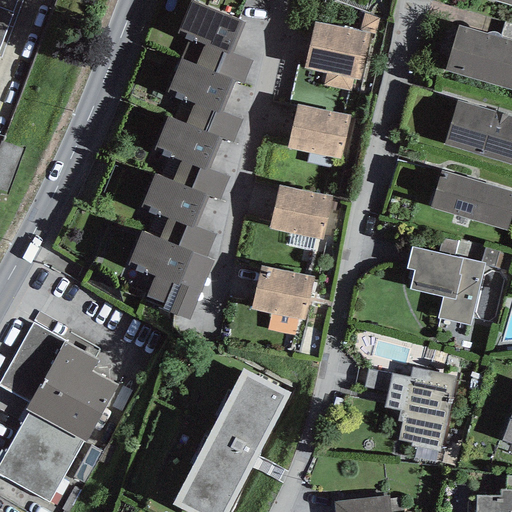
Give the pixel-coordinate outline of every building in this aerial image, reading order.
[(0,0),(0,51),(20,0),(0,0)] [(245,21),(191,0),(190,0),(177,35),(203,46),(231,57),(232,53),(245,21)] [(382,36),(386,21),(363,14),(360,29),(382,36)] [(359,80),(370,33),(314,22),(304,68),(327,73),(323,86),(350,91),(353,79),(359,80)] [(511,24),(504,22),(500,36),(501,38),(511,40),(511,24)] [(511,90),(511,40),(501,38),(500,36),(498,34),(495,32),(490,33),(487,34),(458,26),(445,71),(511,90)] [(196,65),(235,81),(242,84),(252,61),(232,53),(231,57),(203,46),(196,65)] [(196,65),(180,59),(167,93),(194,103),(221,113),(222,112),(235,81),(196,65)] [(511,117),(457,101),(444,145),(511,165),(511,117)] [(185,123),(222,138),(232,142),(241,120),(222,112),(221,113),(194,103),(185,123)] [(351,115),(297,104),(287,148),(341,160),(351,115)] [(185,123),(167,116),(153,152),(181,162),(208,171),(209,170),(222,138),(185,123)] [(0,177),(10,180),(22,142),(3,136),(0,146),(0,177)] [(172,181),(208,196),(219,200),(229,177),(209,170),(208,171),(181,162),(172,181)] [(511,213),(511,192),(441,171),(430,208),(507,231),(511,213)] [(172,181),(155,174),(140,210),(167,219),(194,229),(195,226),(208,196),(172,181)] [(331,196),(279,185),(269,229),(291,234),(315,239),(322,240),(331,196)] [(159,238),(206,258),(216,234),(195,226),(194,229),(167,219),(159,238)] [(158,308),(189,320),(213,261),(206,258),(159,238),(141,231),(127,266),(154,276),(146,297),(160,302),(158,308)] [(313,251),(315,239),(291,234),(288,246),(313,251)] [(438,253),(453,256),(457,242),(441,238),(438,253)] [(437,319),(470,325),(484,265),(484,263),(480,262),(453,256),(438,253),(411,247),(406,269),(414,271),(409,290),(442,297),(437,319)] [(484,265),(507,271),(511,255),(511,254),(485,247),(480,262),(484,263),(484,265)] [(304,320),(314,277),(261,266),(251,309),(271,313),(266,329),(294,336),(297,319),(304,320)] [(0,381),(0,386),(29,402),(64,342),(33,323),(0,381)] [(25,410),(28,412),(82,442),(85,443),(117,385),(91,372),(98,361),(64,342),(29,402),(25,410)] [(243,368),(172,505),(186,511),(229,511),(291,393),(243,368)] [(388,391),(392,373),(368,368),(364,386),(388,391)] [(401,422),(397,441),(410,443),(410,446),(417,447),(436,452),(440,452),(456,377),(412,368),(410,377),(392,373),(388,391),(384,408),(399,411),(396,421),(401,422)] [(28,412),(0,463),(0,474),(49,502),(82,442),(28,412)] [(511,413),(502,440),(511,444),(511,413)] [(434,462),(436,452),(417,447),(414,458),(434,462)] [(511,511),(511,490),(506,490),(500,490),(500,496),(476,496),(475,511),(511,511)] [(333,501),(334,511),(409,511),(410,511),(405,511),(403,511),(402,498),(388,499),(388,496),(333,501)]
